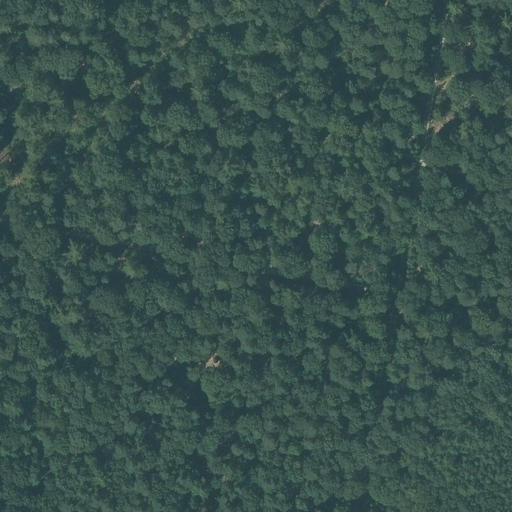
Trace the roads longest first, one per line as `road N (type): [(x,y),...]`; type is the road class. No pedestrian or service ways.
road 1 (track): [(511,300),(0,211)]
road 2 (track): [(442,0),(360,511)]
